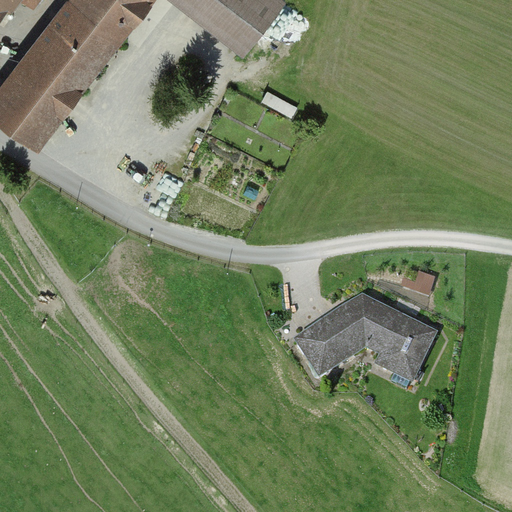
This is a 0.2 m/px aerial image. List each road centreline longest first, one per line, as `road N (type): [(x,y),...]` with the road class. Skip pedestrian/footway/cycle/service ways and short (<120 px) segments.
road 1 (residential): [(0,135),(119,214),(223,253),(464,242)]
road 2 (track): [(0,189),(143,390),(248,511)]
